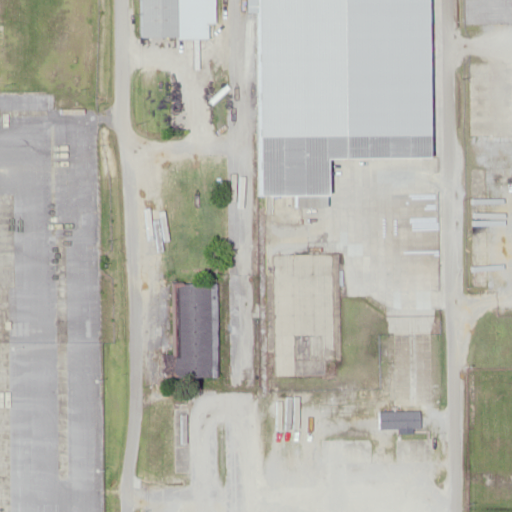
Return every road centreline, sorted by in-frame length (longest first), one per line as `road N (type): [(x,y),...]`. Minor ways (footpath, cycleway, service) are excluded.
road 1 (residential): [(126,511),(137,370),(122,0)]
road 2 (residential): [(454,511),(446,0)]
road 3 (residential): [(243,360),(242,0)]
